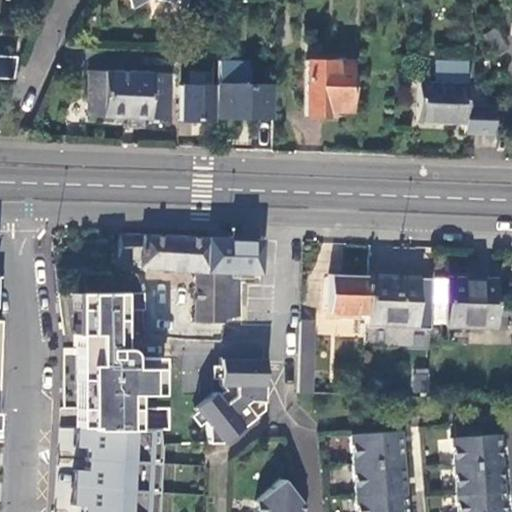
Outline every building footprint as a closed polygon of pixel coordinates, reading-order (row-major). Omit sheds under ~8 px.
[(0,77),(12,78),(16,57),(0,55),(0,77)] [(349,63),(307,62),(305,117),(326,117),(326,111),(348,112),(349,63)] [(417,83),(416,122),(464,125),(464,134),(490,135),(492,106),(464,104),(466,63),(434,62),(432,84),(417,83)] [(88,117),(102,118),(104,73),(90,72),(88,117)] [(150,74),(104,73),(102,118),(167,120),(168,100),(150,100),(150,74)] [(169,76),(150,74),(150,100),(168,100),(169,76)] [(272,84),(216,83),(215,119),(272,120),(272,84)] [(193,321),(222,322),(222,319),(223,273),(206,272),(207,238),(118,234),(118,260),(138,259),(138,268),(195,272),(193,321)] [(259,274),(261,240),(207,238),(206,272),(223,273),(222,319),(238,318),(239,273),(259,274)] [(328,311),(366,312),(367,276),(329,274),(328,311)] [(431,279),(367,276),(366,312),(365,324),(415,326),(415,328),(429,329),(431,279)] [(496,277),(444,276),(443,328),(493,330),(496,277)] [(139,360),(130,360),(129,358),(129,356),(128,353),(126,351),(123,350),(121,349),(120,310),(142,310),(142,293),(72,293),(72,335),(75,335),(75,349),(75,408),(75,417),(75,431),(90,431),(133,430),(134,430),(134,417),(134,409),(134,396),(158,395),(158,358),(139,358),(139,360)] [(315,320),(300,319),(298,364),(312,364),(315,320)] [(215,392),(194,409),(205,422),(208,444),(220,444),(264,409),(264,360),(220,360),(220,386),(224,390),(218,396),(215,392)] [(312,364),(298,364),(297,392),(312,394),(312,364)] [(411,370),(413,393),(428,392),(427,369),(411,370)] [(400,437),(400,429),(348,433),(351,467),(353,496),(354,511),(406,511),(406,505),(405,497),(405,487),(404,479),(401,444),(400,437)] [(159,451),(158,430),(134,430),(133,430),(132,451),(159,451)] [(81,511),(90,431),(75,431),(59,431),(54,511),(81,511)] [(504,511),(498,434),(448,438),(450,465),(452,490),(453,511),(504,511)] [(302,511),(303,504),(279,478),(253,501),(252,511),(302,511)]
